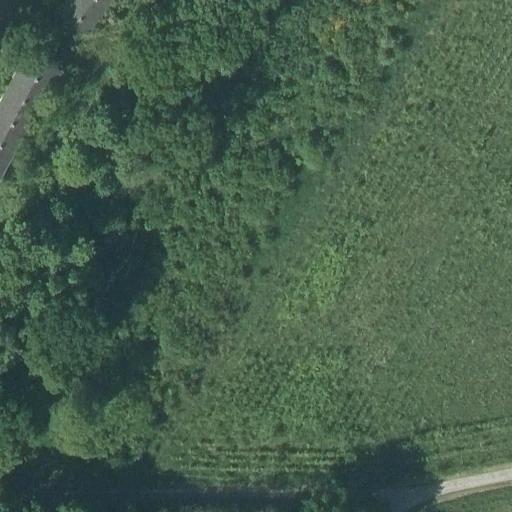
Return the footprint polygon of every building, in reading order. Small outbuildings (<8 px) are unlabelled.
[(101,6),(92,0),(63,0),(59,6),(85,26),(101,6)] [(57,63),(27,47),(15,69),(45,85),(57,63)] [(45,85),(15,69),(3,91),(32,107),(45,85)] [(32,107),(3,91),(0,97),(0,118),(20,129),(32,107)] [(20,129),(0,118),(0,147),(8,152),(20,129)] [(0,167),(8,152),(0,147),(0,167)] [(13,203),(0,214),(0,242),(27,220),(13,203)]
